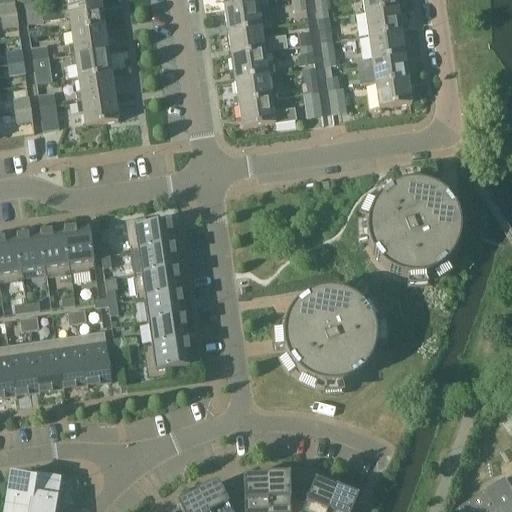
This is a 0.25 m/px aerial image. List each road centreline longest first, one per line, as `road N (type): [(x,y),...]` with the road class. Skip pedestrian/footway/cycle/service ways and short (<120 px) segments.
road 1 (residential): [(207,180),(241,421)]
road 2 (residential): [(441,139),(207,180)]
road 3 (residential): [(0,190),(28,186),(70,201),(207,180)]
road 4 (residential): [(207,180),(180,0)]
road 5 (residential): [(241,421),(314,430),(381,456)]
road 6 (residential): [(441,139),(451,122),(433,0)]
road 7 (residential): [(0,462),(74,451),(128,464)]
road 8 (residential): [(128,464),(241,421)]
